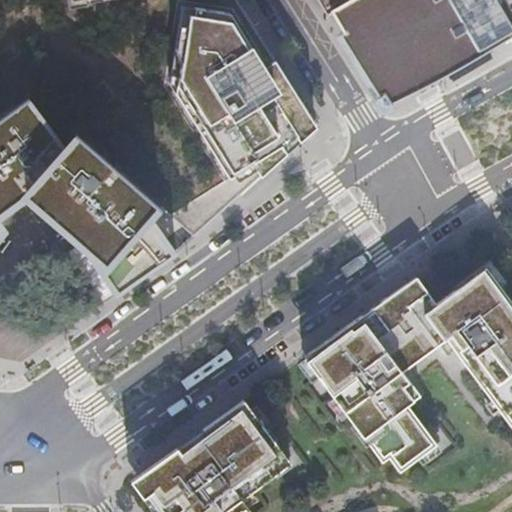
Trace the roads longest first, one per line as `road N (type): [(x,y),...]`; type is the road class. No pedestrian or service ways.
road 1 (tertiary): [(34,445),(104,449),(431,215)]
road 2 (tertiary): [(387,148),(72,371),(34,445)]
road 3 (residential): [(387,148),(352,120),(278,0)]
